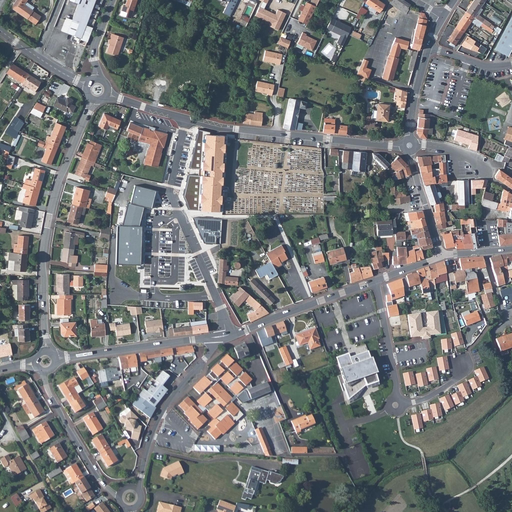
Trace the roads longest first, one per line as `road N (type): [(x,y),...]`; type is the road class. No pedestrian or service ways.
road 1 (residential): [(45,351),(46,228),(92,100)]
road 2 (residential): [(227,336),(169,190),(185,119)]
road 3 (tertiary): [(409,145),(185,119)]
road 4 (residential): [(374,281),(395,405),(436,392),(463,363)]
road 5 (secondary): [(137,487),(160,414),(209,352),(211,337)]
road 6 (secondary): [(55,358),(211,337)]
road 7 (secondary): [(227,336),(374,281)]
road 8 (secondary): [(44,371),(68,430),(118,496)]
